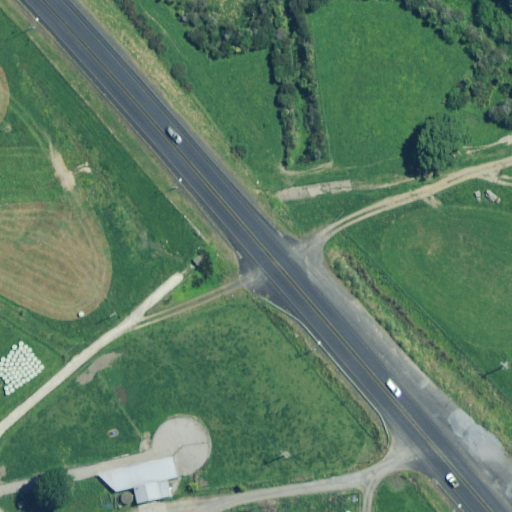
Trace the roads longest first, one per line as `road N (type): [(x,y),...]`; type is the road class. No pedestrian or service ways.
road 1 (secondary): [(45,0),(498,511)]
road 2 (track): [(511,140),(374,194),(317,223),(277,257)]
road 3 (unknown): [(343,328),(386,358),(511,481)]
